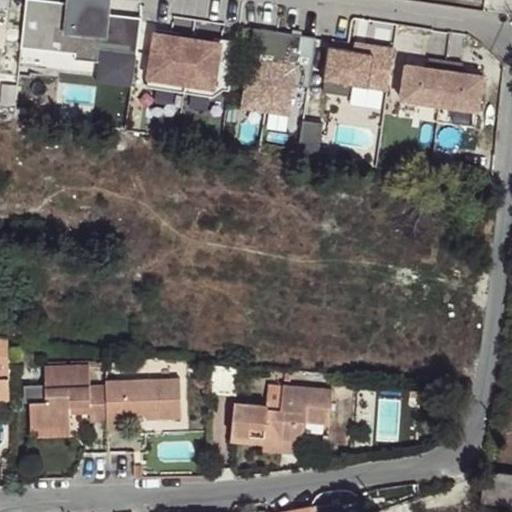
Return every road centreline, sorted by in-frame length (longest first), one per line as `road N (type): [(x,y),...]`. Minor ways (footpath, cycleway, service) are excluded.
road 1 (residential): [(511,226),(491,396),(477,434),(442,465),(63,511)]
road 2 (residential): [(301,0),(511,33)]
